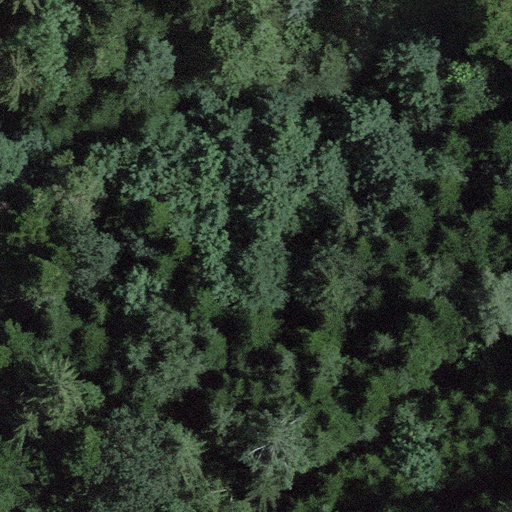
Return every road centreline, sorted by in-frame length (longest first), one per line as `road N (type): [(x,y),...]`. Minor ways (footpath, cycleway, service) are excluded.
road 1 (track): [(0,409),(55,176),(53,117),(4,0)]
road 2 (track): [(410,41),(53,117)]
